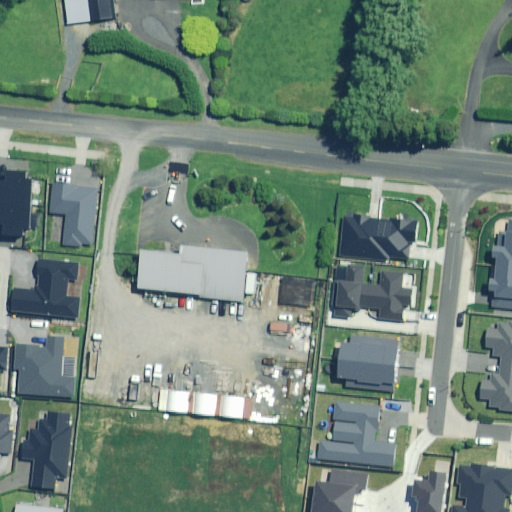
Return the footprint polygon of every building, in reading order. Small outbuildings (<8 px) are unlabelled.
[(117,19),(114,0),(65,0),(68,24),(117,19)] [(6,181),(0,180),(0,225),(3,225),(3,236),(24,237),(24,230),(30,230),(33,179),(27,179),(28,172),(7,170),(6,181)] [(78,185),(53,182),(50,213),(67,214),(63,245),(82,247),(82,244),(93,245),(99,188),(78,186),(78,185)] [(344,216),(340,255),(389,261),(390,257),(409,259),(411,242),(416,242),(418,221),(391,218),(391,220),(371,218),(371,216),(354,214),(354,217),(344,216)] [(500,258),(499,266),(511,267),(511,220),(509,232),(501,231),(499,247),(496,247),(495,257),(500,258)] [(205,295),(204,298),(244,302),(248,253),(186,247),(185,255),(143,251),(140,289),(203,295),(205,295)] [(78,281),(80,262),(39,258),(36,277),(39,277),(37,285),(34,285),(33,289),(14,287),(11,312),(79,319),(81,297),(67,296),(69,280),(78,281)] [(360,307),(370,308),(372,284),(364,284),(366,267),(349,265),(347,282),(337,280),(334,305),(338,306),(336,316),(351,318),(352,308),(360,309),(360,307)] [(493,307),(511,308),(511,267),(499,266),(497,280),(493,280),(491,291),(495,291),(493,307)] [(372,284),(370,308),(382,309),(381,318),(403,321),(405,305),(412,306),(414,289),(403,288),(405,273),(383,271),(381,285),(372,284)] [(499,329),(489,328),(487,347),(495,347),(494,356),(503,356),(502,365),(511,366),(511,321),(510,321),(510,324),(499,323),(499,329)] [(40,346),(16,344),(14,370),(20,370),(18,394),(75,398),(76,377),(62,377),(65,337),(47,336),(47,348),(40,348),(40,346)] [(399,341),(353,336),(352,345),(343,344),(341,362),(398,368),(400,350),(398,350),(399,341)] [(7,372),(9,347),(0,346),(0,385),(1,371),(7,372)] [(398,368),(341,362),(339,378),(348,379),(347,386),(394,392),(395,384),(396,384),(398,368)] [(511,366),(502,365),(501,374),(492,373),(491,381),(483,380),(481,399),(491,400),(490,407),(501,408),(501,410),(511,411),(511,366)] [(321,441),(319,459),(395,467),(397,445),(375,442),(377,430),(379,430),(382,407),(337,402),(335,419),(338,419),(335,443),(321,441)] [(34,461),(31,487),(55,490),(57,479),(67,479),(73,427),(70,426),(71,414),(48,411),(47,420),(40,419),(39,429),(30,429),(29,441),(24,440),(22,459),(34,461)] [(10,430),(12,415),(0,413),(0,453),(11,454),(14,431),(10,430)] [(472,467),(461,466),(459,484),(462,484),(461,498),(468,499),(467,507),(454,506),(453,511),(510,511),(511,510),(505,509),(506,495),(511,495),(511,468),(472,465),(472,467)] [(367,491),(369,474),(333,469),(331,484),(317,483),(315,499),(356,504),(357,490),(367,491)] [(420,511),(421,511),(443,511),(449,475),(432,473),(431,483),(417,481),(414,499),(421,500),(420,511)] [(354,511),(356,504),(315,499),(313,511),(354,511)]
